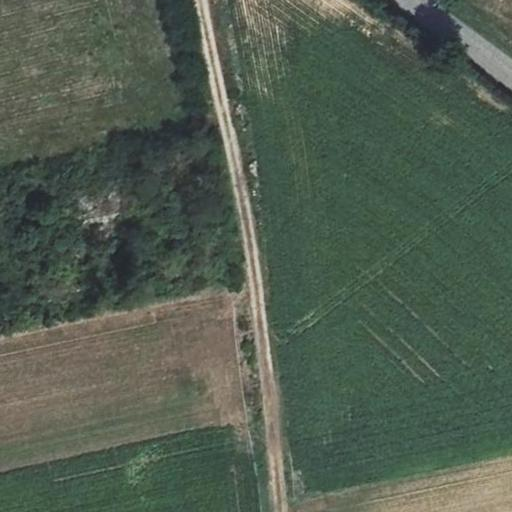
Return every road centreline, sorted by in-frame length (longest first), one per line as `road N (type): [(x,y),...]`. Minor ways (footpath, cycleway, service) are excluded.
road 1 (track): [(197,0),(253,288),(279,511)]
road 2 (unclassified): [(511,78),(408,0)]
